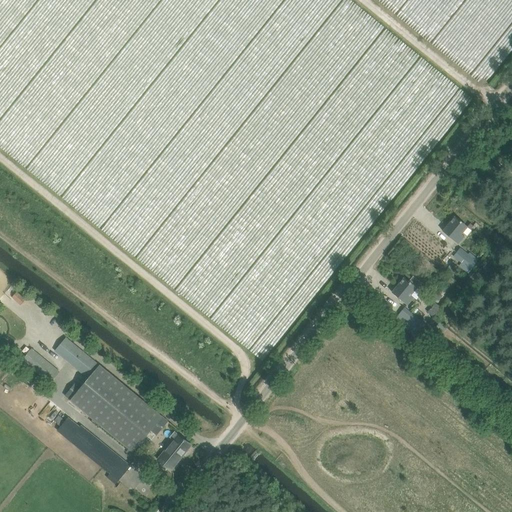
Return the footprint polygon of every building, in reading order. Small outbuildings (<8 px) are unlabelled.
[(444,230),(443,231),(447,234),(459,244),(465,236),(462,234),(468,226),(456,216),(447,226),(444,230)] [(483,232),(494,241),(498,236),(487,227),(483,232)] [(461,247),(454,256),(470,269),(478,258),(470,252),(469,254),(461,247)] [(393,291),(392,292),(396,295),(408,305),(414,298),(411,295),(417,288),(420,284),(412,277),(409,281),(405,277),(396,287),(393,291)] [(21,305),(26,299),(18,291),(13,297),(21,305)] [(435,301),(427,310),(434,316),(441,306),(435,301)] [(425,323),(405,307),(395,318),(416,337),(418,334),(427,341),(434,333),(424,325),(425,323)] [(448,328),(440,321),(434,328),(442,335),(448,328)] [(168,421),(66,337),(55,351),(89,379),(83,386),(77,381),(65,395),(139,456),(151,441),(145,436),(151,430),(156,435),(168,421)] [(22,360),(50,384),(60,371),(32,348),(22,360)] [(123,459),(81,425),(69,439),(111,474),(119,480),(131,466),(123,459)] [(171,470),(178,462),(192,445),(175,431),(170,437),(174,440),(158,460),(162,463),(160,465),(165,469),(167,467),(171,470)]
